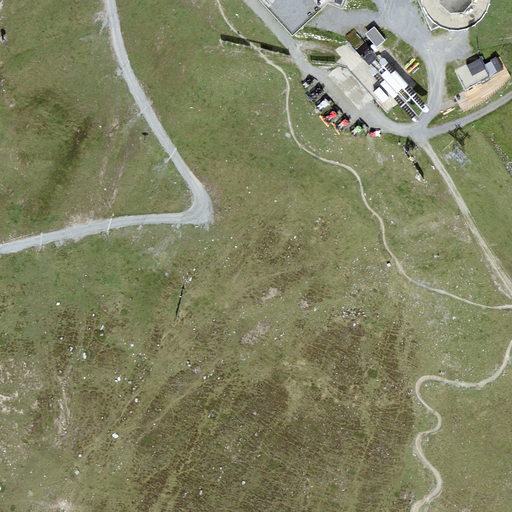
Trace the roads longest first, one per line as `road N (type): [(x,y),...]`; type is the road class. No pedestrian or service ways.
road 1 (track): [(107,0),(129,84),(199,209),(188,218),(120,222),(0,250)]
road 2 (track): [(419,130),(356,113),(250,0)]
road 3 (track): [(382,0),(437,70),(419,130)]
